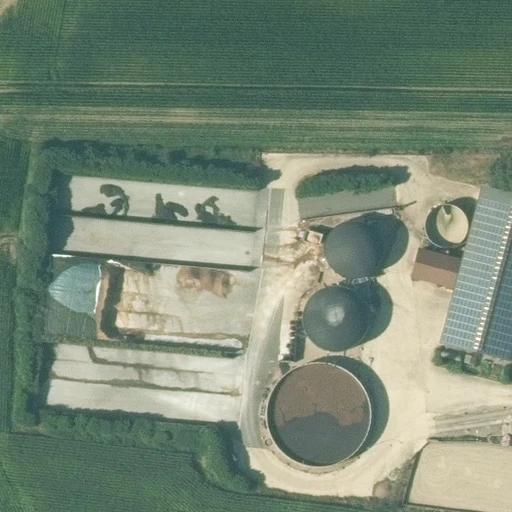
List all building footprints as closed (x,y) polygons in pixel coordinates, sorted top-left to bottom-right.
[(66,188),(65,214),(79,214),(80,188),(66,188)] [(511,197),(485,190),(444,345),(505,361),(511,336),(511,197)] [(453,208),(448,207),(443,206),(439,207),(436,208),(432,210),(429,212),(427,216),(425,218),(424,220),(423,222),(423,225),(422,229),(423,233),(424,236),(426,239),(428,242),(431,245),(434,247),(437,249),(442,250),(445,250),(449,249),(454,248),(457,245),(460,243),(463,239),(464,236),(465,233),(466,230),(466,228),(465,225),(465,223),(464,221),(462,216),(459,213),(457,210),(453,208)] [(359,229),(354,228),(349,228),(344,229),(339,230),(335,233),(332,235),(328,238),(325,243),(324,246),(323,250),(322,254),(322,257),(322,261),(323,264),(323,266),(324,269),(327,273),(330,277),(333,280),(336,282),(339,284),(342,285),(347,286),(352,286),(357,286),(361,284),(365,282),(370,279),(374,275),(376,273),(377,270),(379,265),(380,261),(380,256),(380,253),(379,250),(379,247),(377,244),(375,241),(373,238),(370,235),(368,233),(365,231),(363,230),(359,229)] [(464,264),(417,251),(410,278),(457,290),(464,264)] [(340,293),(333,292),(327,293),(322,295),(318,297),(314,299),(311,302),(309,304),(307,306),(305,309),(304,312),(302,316),(302,318),(301,321),(301,326),(301,330),(302,333),(303,337),(304,339),(306,343),(309,348),(312,350),(314,352),(317,354),(321,356),(326,357),(334,359),(342,357),(347,355),(350,354),(353,352),(355,350),(358,348),(360,345),(362,342),(364,338),(365,335),(366,332),(366,329),(366,325),(366,320),(366,318),(364,314),(363,311),(361,307),(357,302),(353,299),(350,297),(347,296),(344,294),(340,293)] [(323,368),(316,367),(307,368),(302,370),(298,371),(293,373),(288,376),(283,380),(279,384),(276,388),(272,393),(269,399),(268,402),(266,407),(265,411),(265,416),(265,421),(265,425),(265,429),(267,434),(268,438),(269,441),(271,445),(274,450),(278,456),(283,460),(286,463),(290,465),(295,468),(301,471),(308,472),(315,473),(321,473),(328,472),(333,471),(338,469),(342,467),(345,465),(350,462),(355,458),(359,453),(363,447),(367,440),(368,435),(369,431),(370,427),(371,420),(370,413),(369,408),(368,404),(366,399),(364,395),(362,391),(359,387),(355,383),(350,378),(345,375),(340,372),(334,370),(330,369),(323,368)]
